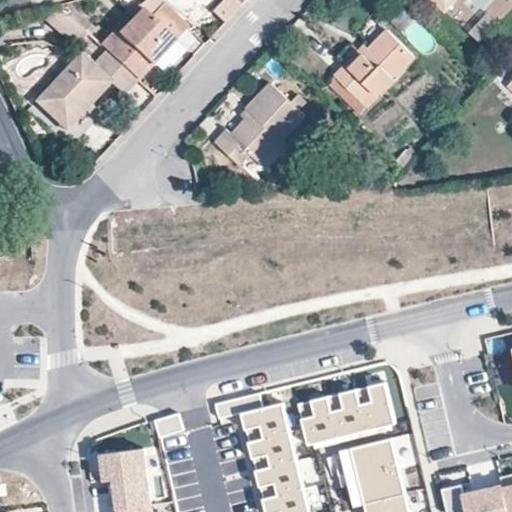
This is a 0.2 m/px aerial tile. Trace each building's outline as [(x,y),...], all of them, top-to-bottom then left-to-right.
[(138,80),(188,27),(159,0),(143,0),(138,5),(142,9),(119,34),(115,30),(101,46),(106,51),(138,80)] [(225,23),(242,5),(236,0),(222,0),(212,11),(225,23)] [(456,0),(432,0),(445,12),(456,0)] [(63,1),(48,23),(80,44),(95,22),(63,1)] [(119,34),(142,9),(138,5),(115,30),(119,34)] [(387,30),(369,48),(350,68),(346,64),(335,76),(368,107),(416,57),(387,30)] [(350,68),(369,48),(365,44),(346,64),(350,68)] [(138,80),(106,51),(93,65),(81,53),(36,101),(67,131),(85,111),(91,104),(111,83),(124,96),(138,80)] [(283,140),(306,115),(271,82),(247,109),(253,114),(247,120),(233,137),(227,131),(216,142),(240,165),(251,154),(267,169),(278,157),(289,145),(283,140)] [(89,115),(96,108),(91,104),(85,111),(89,115)] [(247,120),(253,114),(247,109),(241,115),(247,120)] [(274,175),(284,163),(278,157),(267,169),(274,175)] [(383,383),(296,404),(305,444),(393,423),(383,383)] [(216,404),(220,419),(240,414),(262,511),(306,511),(281,403),(265,407),(261,393),(216,404)] [(367,502),(369,511),(412,511),(396,438),(355,447),(367,502)] [(357,504),(367,502),(355,447),(344,449),(357,504)] [(119,483),(122,508),(159,504),(153,451),(104,457),(107,484),(119,483)] [(509,511),(511,511),(511,474),(501,477),(504,487),(509,511)] [(509,511),(504,487),(485,491),(464,496),(462,484),(442,489),(447,511),(461,511),(467,511),(509,511)]
